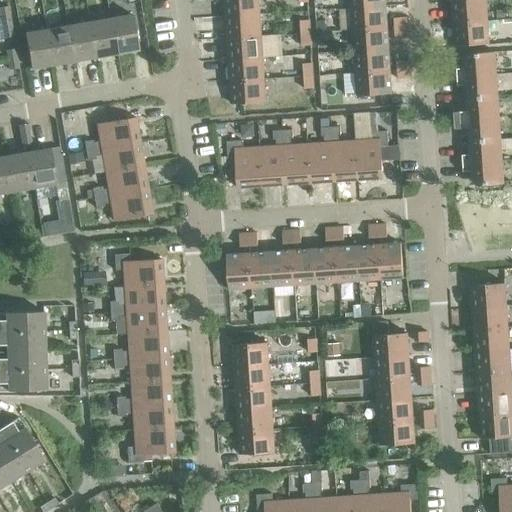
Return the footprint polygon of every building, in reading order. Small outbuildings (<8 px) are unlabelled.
[(224,0),(225,17),(260,15),(258,0),(224,0)] [(350,0),(351,8),(385,6),(384,0),(350,0)] [(477,0),(451,2),(452,23),(487,21),(485,0),(477,0)] [(351,8),(352,30),(387,28),(385,6),(351,8)] [(0,7),(0,17),(9,16),(7,7),(0,7)] [(132,15),(110,19),(116,54),(138,50),(132,15)] [(225,17),(227,38),(261,36),(260,15),(225,17)] [(9,16),(0,17),(0,20),(1,28),(10,26),(9,16)] [(393,18),(394,27),(407,26),(406,17),(393,18)] [(110,19),(89,23),(95,58),(116,54),(110,19)] [(0,20),(0,38),(12,36),(10,26),(1,28),(0,20)] [(299,21),(300,34),(309,33),(308,20),(299,21)] [(487,21),(452,23),(454,46),(489,44),(487,21)] [(89,23),(67,26),(73,61),(95,58),(89,23)] [(67,26),(46,30),(52,65),(73,61),(67,26)] [(407,26),(394,27),(395,36),(407,35),(407,26)] [(352,30),(353,52),(388,49),(387,28),(352,30)] [(52,65),(46,30),(24,34),(30,69),(52,65)] [(309,33),(300,34),(301,46),(310,46),(309,33)] [(227,38),(228,60),(263,58),(261,36),(227,38)] [(5,51),(7,61),(16,59),(14,49),(5,51)] [(353,52),(355,73),(389,71),(388,49),(353,52)] [(468,68),(456,69),(457,85),(469,85),(471,111),(453,112),(454,129),(472,128),(474,154),(462,155),(463,172),(475,171),(476,185),(503,183),(494,52),(467,54),(468,68)] [(228,60),(229,81),(264,79),(263,58),(228,60)] [(16,59),(7,61),(9,70),(18,69),(16,59)] [(396,61),(397,70),(410,70),(409,61),(396,61)] [(302,64),(303,77),(312,76),(311,63),(302,64)] [(410,70),(397,70),(397,79),(410,79),(410,70)] [(389,71),(355,73),(356,95),(391,93),(389,71)] [(312,76),(303,77),(304,89),(313,89),(312,76)] [(264,79),(229,81),(231,104),(265,102),(264,79)] [(83,142),(85,152),(139,142),(135,118),(96,125),(99,142),(92,143),(92,141),(83,142)] [(328,118),(320,119),(321,127),(329,127),(328,118)] [(18,126),(20,136),(29,134),(27,124),(18,126)] [(225,125),(215,126),(216,135),(225,134),(225,125)] [(324,143),(307,144),(310,183),(334,182),(330,127),(320,128),(321,137),(323,137),(324,143)] [(340,127),(330,127),(334,182),(358,180),(355,141),(338,142),(338,136),(340,135),(340,127)] [(276,146),(259,147),(262,187),(286,185),(282,130),(272,131),(273,140),(275,140),(276,146)] [(292,130),(282,130),(286,185),(310,183),(307,144),(290,145),(290,139),(292,139),(292,130)] [(371,140),(355,141),(358,180),(382,179),(381,161),(380,147),(388,146),(387,131),(371,132),(371,140)] [(29,134),(20,136),(21,145),(30,144),(29,134)] [(262,187),(259,147),(243,148),(242,141),(226,142),(227,157),(235,157),(237,188),(262,187)] [(101,156),(104,173),(143,166),(139,142),(85,152),(87,161),(95,160),(95,157),(101,156)] [(388,146),(380,147),(381,161),(399,160),(399,146),(388,146)] [(49,149),(27,153),(33,188),(55,184),(49,149)] [(27,153),(6,156),(12,192),(33,188),(27,153)] [(81,153),(67,156),(69,164),(83,162),(81,153)] [(6,156),(0,157),(0,193),(12,192),(6,156)] [(92,189),(93,199),(147,190),(143,166),(104,173),(107,189),(101,190),(100,188),(92,189)] [(147,190),(93,199),(95,208),(104,207),(103,204),(109,203),(112,221),(151,214),(147,190)] [(71,219),(43,224),(45,236),(73,231),(71,219)] [(386,224),(377,225),(377,238),(386,237),(386,224)] [(377,238),(377,225),(368,226),(368,238),(377,238)] [(343,227),(334,228),(334,241),(343,240),(343,227)] [(334,241),(334,228),(325,228),(325,241),(334,241)] [(299,230),(290,231),(291,244),(300,243),(299,230)] [(291,244),(290,231),(281,231),(282,244),(291,244)] [(256,233),(247,234),(248,246),(257,246),(256,233)] [(248,246),(247,234),(238,234),(239,247),(248,246)] [(400,244),(378,245),(380,279),(403,278),(400,244)] [(378,245),(356,246),(359,281),(380,279),(378,245)] [(356,246),(335,248),(337,282),(359,281),(356,246)] [(335,248),(313,249),(316,284),(337,282),(335,248)] [(313,249),(292,251),(294,285),(316,284),(313,249)] [(292,251),(270,252),(273,287),(294,285),(292,251)] [(270,252),(249,254),(251,288),(273,287),(270,252)] [(122,270),(123,287),(162,284),(160,259),(129,262),(128,254),(113,255),(114,271),(122,270)] [(251,288),(249,254),(226,255),(229,290),(251,288)] [(105,274),(82,274),(82,287),(105,286),(105,274)] [(470,286),(471,308),(506,306),(504,283),(470,286)] [(109,302),(109,312),(164,308),(162,284),(123,287),(124,303),(117,304),(117,301),(109,302)] [(92,303),(82,304),(82,312),(92,312),(92,303)] [(471,308),(473,330),(507,327),(506,306),(471,308)] [(125,318),(126,335),(165,332),(164,308),(109,312),(110,321),(119,321),(118,318),(125,318)] [(0,313),(0,333),(43,332),(43,312),(0,313)] [(473,330),(474,351),(509,349),(507,327),(473,330)] [(0,333),(0,352),(44,351),(43,332),(0,333)] [(112,350),(112,360),(167,356),(165,332),(126,335),(127,351),(121,352),(121,349),(112,350)] [(414,333),(415,342),(428,341),(427,332),(414,333)] [(372,335),(374,358),(408,356),(407,333),(372,335)] [(307,340),(308,353),(317,352),(316,339),(307,340)] [(232,345),(234,367),(268,365),(267,342),(232,345)] [(339,344),(326,344),(327,356),(339,355),(339,344)] [(474,351),(476,373),(510,371),(509,349),(474,351)] [(0,352),(0,371),(44,370),(44,351),(0,352)] [(128,366),(129,383),(169,380),(167,356),(112,360),(113,369),(122,369),(122,366),(128,366)] [(374,358),(375,379),(410,377),(408,356),(374,358)] [(234,367),(235,389),(270,386),(268,365),(234,367)] [(417,368),(417,377),(430,376),(429,367),(417,368)] [(44,370),(0,371),(0,391),(45,390),(44,370)] [(309,371),(310,384),(319,383),(318,371),(309,371)] [(476,373),(477,394),(511,392),(510,371),(476,373)] [(430,376),(417,377),(418,386),(431,385),(430,376)] [(375,379),(377,401),(411,399),(410,377),(375,379)] [(115,398),(116,408),(170,404),(169,380),(129,383),(130,399),(124,400),(124,397),(115,398)] [(319,383),(310,384),(311,396),(320,396),(319,383)] [(235,389),(237,410),(271,408),(270,386),(235,389)] [(477,394),(479,416),(511,413),(511,396),(511,392),(477,394)] [(377,401),(378,422),(413,420),(411,399),(377,401)] [(131,414),(132,430),(172,428),(170,404),(116,408),(116,417),(125,417),(125,414),(131,414)] [(237,410),(238,432),(273,430),(271,408),(237,410)] [(419,411),(420,420),(433,419),(432,410),(419,411)] [(511,413),(479,416),(480,438),(489,438),(490,454),(511,452),(511,413)] [(312,414),(313,427),(322,426),(321,414),(312,414)] [(17,417),(0,428),(26,471),(43,460),(17,417)] [(433,419),(420,420),(421,429),(433,428),(433,419)] [(413,420),(378,422),(380,445),(414,443),(413,420)] [(322,426),(313,427),(313,439),(323,439),(322,426)] [(0,428),(0,427),(0,464),(10,481),(26,471),(0,428)] [(172,428),(132,430),(134,447),(126,447),(127,463),(142,462),(142,455),(149,454),(173,453),(172,428)] [(273,430),(238,432),(240,454),(274,452),(273,430)] [(323,444),(312,445),(313,456),(323,455),(323,444)] [(149,454),(142,455),(142,462),(150,462),(149,454)] [(0,464),(0,486),(10,481),(0,464)] [(511,511),(511,485),(507,486),(506,479),(490,480),(491,495),(499,494),(499,511),(511,511)] [(353,496),(337,497),(337,511),(361,511),(360,480),(350,481),(350,490),(353,490),(353,496)] [(369,480),(360,480),(361,511),(385,511),(385,494),(368,495),(367,489),(370,489),(369,480)] [(321,483),(312,484),(313,511),(337,511),(337,497),(320,498),(319,492),(322,492),(321,483)] [(305,499),(289,500),(289,511),(313,511),(312,484),(302,484),(303,493),(305,493),(305,499)] [(401,493),(385,494),(385,511),(410,511),(410,500),(417,500),(416,485),(400,486),(401,493)] [(289,511),(289,500),(272,501),(272,494),(256,495),(257,510),(264,510),(264,511),(289,511)] [(54,498),(46,503),(50,509),(57,504),(54,498)] [(44,511),(50,509),(46,503),(39,507),(41,511),(44,511)]
